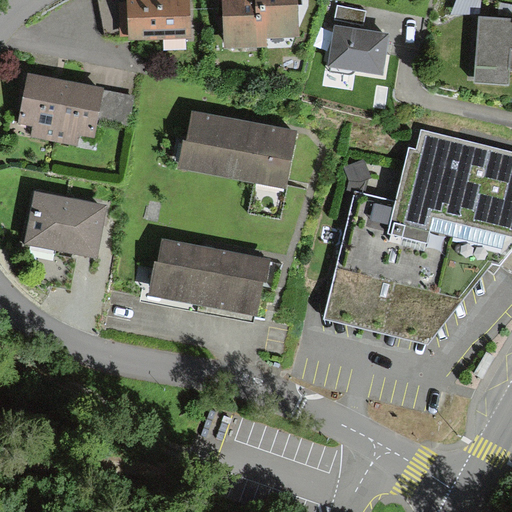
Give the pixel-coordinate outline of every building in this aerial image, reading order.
[(122,31),(115,0),(98,0),(105,34),(122,31)] [(190,0),(151,0),(128,1),(130,45),(192,42),(190,0)] [(257,51),(255,0),(222,0),(225,53),(257,51)] [(255,0),(257,51),(268,51),(267,42),(300,41),(298,0),(255,0)] [(511,18),(511,4),(502,3),(500,16),(511,18)] [(367,13),(338,7),(335,21),(365,27),(367,13)] [(511,23),(480,21),(474,87),(508,89),(509,73),(511,73),(511,23)] [(390,37),(335,29),(329,72),(384,79),(389,46),(390,37)] [(32,140),(55,144),(67,85),(59,83),(28,77),(18,127),(34,130),(32,140)] [(67,85),(55,144),(80,149),(81,140),(94,143),(99,122),(104,92),(76,86),(67,85)] [(134,97),(104,92),(99,122),(128,127),(134,97)] [(243,126),(193,116),(187,145),(183,144),(178,173),(287,194),(298,136),(243,126)] [(511,154),(422,132),(417,153),(410,151),(397,205),(356,196),(324,324),(428,350),(493,269),(501,270),(511,254),(511,154)] [(354,189),(373,189),(373,161),(353,162),(354,189)] [(71,202),(35,196),(24,249),(97,263),(108,210),(71,202)] [(217,253),(162,242),(158,266),(155,265),(148,301),(257,322),(264,289),(266,290),(271,264),(217,253)]
